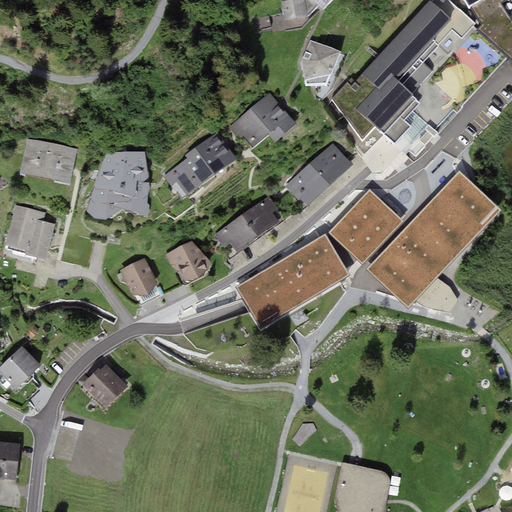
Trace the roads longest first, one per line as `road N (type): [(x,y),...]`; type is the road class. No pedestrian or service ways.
road 1 (residential): [(42,429),(67,376),(99,346),(238,278),(319,222),(388,156)]
road 2 (track): [(0,62),(73,83),(115,71),(139,46),(157,0)]
